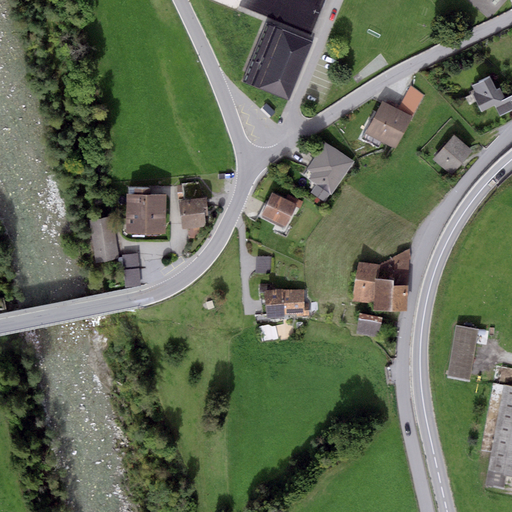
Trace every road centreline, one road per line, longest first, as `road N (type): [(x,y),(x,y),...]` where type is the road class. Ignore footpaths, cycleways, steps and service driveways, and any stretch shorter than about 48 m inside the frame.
road 1 (residential): [(428,511),(402,383),(414,279),(448,204),(511,130)]
road 2 (primary): [(511,159),(458,222),(424,311),(421,394),(446,511)]
road 3 (tertiary): [(259,163),(210,256),(179,279),(141,296),(0,326)]
road 4 (residential): [(511,16),(290,137)]
road 5 (tertiary): [(179,0),(240,142),(259,163)]
road 6 (residential): [(338,0),(290,137)]
